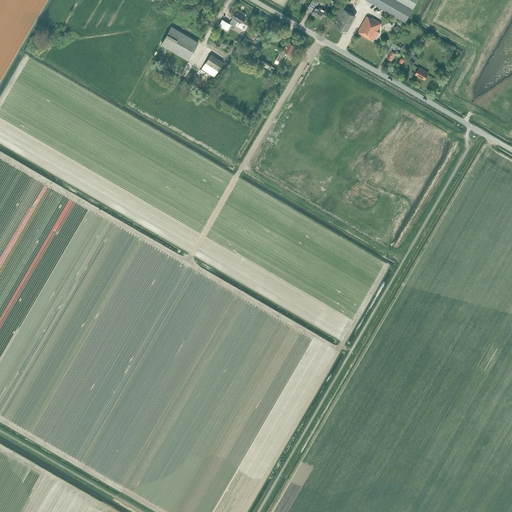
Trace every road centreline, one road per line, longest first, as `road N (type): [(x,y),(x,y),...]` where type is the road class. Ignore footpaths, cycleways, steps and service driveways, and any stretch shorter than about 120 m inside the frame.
road 1 (unclassified): [(511,150),(252,0)]
road 2 (track): [(188,260),(317,37)]
road 3 (track): [(472,108),(449,92),(471,53),(430,24),(439,0)]
